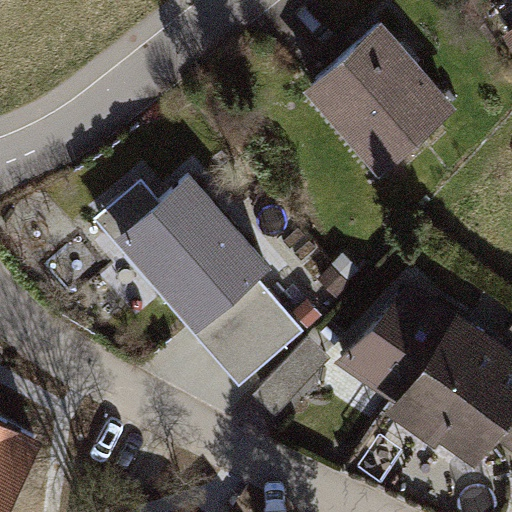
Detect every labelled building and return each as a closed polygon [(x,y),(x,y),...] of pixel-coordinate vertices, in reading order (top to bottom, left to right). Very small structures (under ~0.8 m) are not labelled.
[(375,182),(459,108),(382,20),(298,94),(375,182)] [(267,264),(191,173),(122,231),(199,321),(267,264)] [(401,395),(458,315),(412,286),(345,353),(401,395)] [(511,352),(458,315),(401,395),(480,451),(496,427),(511,438),(511,352)] [(277,398),(338,346),(312,316),(252,368),(277,398)] [(0,472),(24,430),(0,416),(0,472)]
